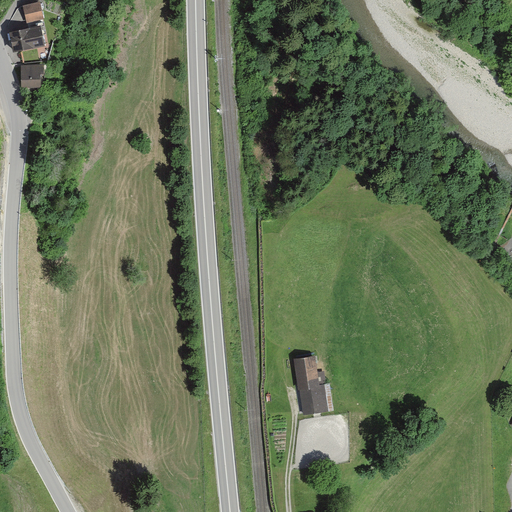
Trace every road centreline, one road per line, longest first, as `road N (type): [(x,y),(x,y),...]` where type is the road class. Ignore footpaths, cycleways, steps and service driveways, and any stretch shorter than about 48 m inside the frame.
road 1 (trunk): [(196,0),(230,511)]
road 2 (tertiary): [(67,511),(28,439),(13,380),(18,115),(0,55)]
